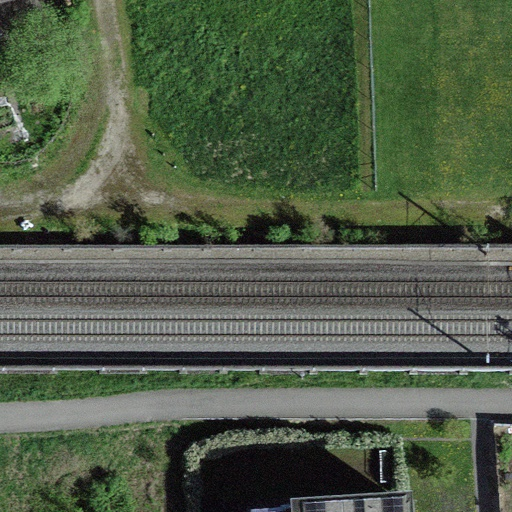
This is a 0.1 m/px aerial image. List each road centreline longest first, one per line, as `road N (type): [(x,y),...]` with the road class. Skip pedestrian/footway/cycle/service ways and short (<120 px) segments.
road 1 (track): [(72,202),(511,211)]
road 2 (track): [(109,0),(122,70),(112,146),(72,202),(0,213)]
road 3 (track): [(122,70),(133,143),(164,184),(220,203)]
